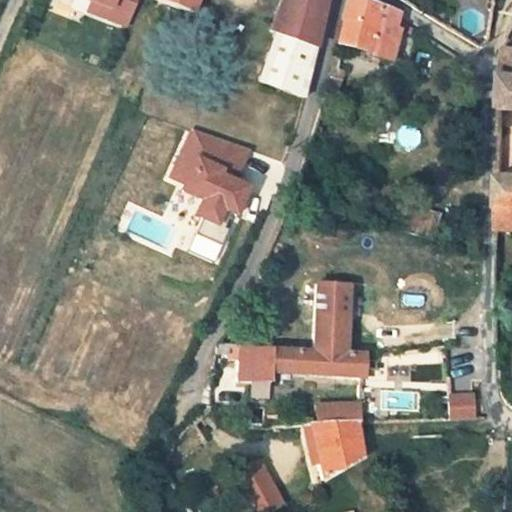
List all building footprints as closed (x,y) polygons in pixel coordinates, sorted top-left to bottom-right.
[(157,0),(192,13),(197,0),(157,0)] [(276,31),(259,81),(302,97),(315,48),(325,0),(281,0),(271,29),(276,31)] [(394,31),(390,30),(395,17),(395,14),(357,0),(347,0),(337,43),(341,51),(347,51),(348,46),(372,52),(371,54),(387,58),(394,31)] [(511,46),(503,46),(501,101),(511,101),(511,172),(499,173),(498,225),(511,225),(511,46)] [(335,94),(338,83),(341,73),(336,71),(331,75),(325,91),(335,94)] [(235,182),(247,150),(184,127),(162,185),(190,195),(182,217),(209,227),(214,212),(230,218),(243,185),(235,182)] [(438,215),(412,205),(402,229),(430,239),(438,215)] [(316,286),(312,353),(334,355),(347,355),(352,288),(316,286)] [(236,380),(269,381),(271,372),(361,379),(361,355),(347,355),(334,355),(312,353),(295,352),(256,349),(217,344),(215,354),(226,355),(227,349),(239,351),(236,380)] [(475,394),(449,395),(449,421),(474,420),(475,394)] [(355,426),(358,426),(359,405),(336,406),(336,427),(355,426)] [(316,428),(336,427),(336,406),(316,407),(316,428)] [(309,428),(319,480),(360,457),(357,439),(355,426),(336,427),(316,428),(309,428)] [(236,470),(247,492),(267,482),(256,462),(236,470)] [(264,511),(278,504),(267,482),(247,492),(240,496),(248,510),(249,511),(264,511)]
